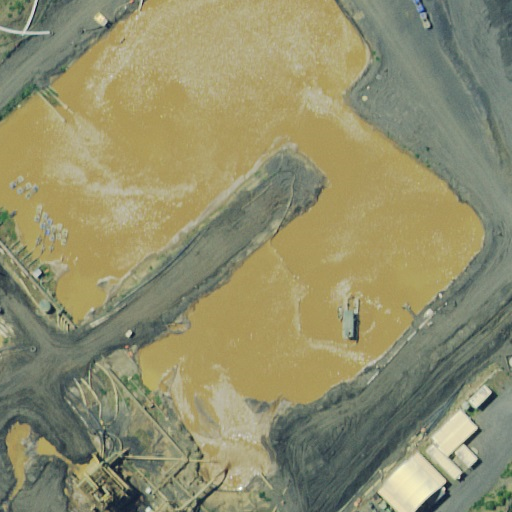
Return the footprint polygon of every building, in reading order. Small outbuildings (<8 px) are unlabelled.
[(269,371),(262,365),(248,381),(255,387),(269,371)] [(496,392),(489,385),(473,401),(480,408),(496,392)] [(481,428),(464,410),(435,438),(439,443),(430,451),(459,481),(472,469),(456,452),(481,428)] [(284,462),(294,473),(298,469),(309,480),(316,474),(294,452),(284,462)] [(410,462),(388,484),(396,491),(398,489),(418,469),(410,462)] [(111,511),(134,490),(110,466),(87,489),(110,511),(111,511)] [(375,511),(392,495),(390,493),(385,488),(361,511),(375,511)] [(392,495),(375,511),(386,511),(398,500),(403,494),(398,489),(396,491),(392,495)] [(54,511),(61,506),(52,497),(40,508),(43,511),(54,511)] [(180,511),(171,502),(160,511),(180,511)]
